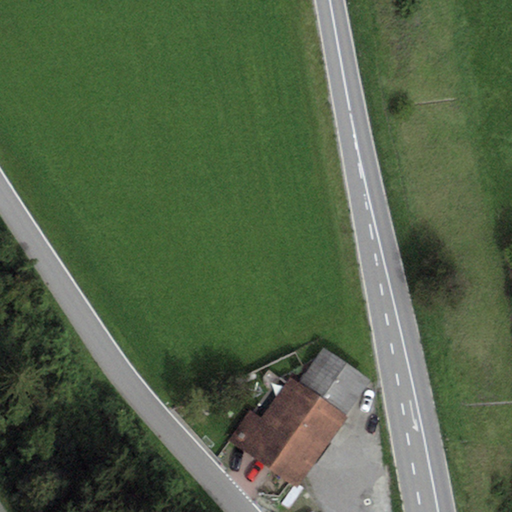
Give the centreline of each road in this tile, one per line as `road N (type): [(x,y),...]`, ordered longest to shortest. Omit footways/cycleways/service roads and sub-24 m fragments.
road 1 (primary): [(337,0),(428,511)]
road 2 (unclassified): [(246,511),(72,304),(0,193)]
